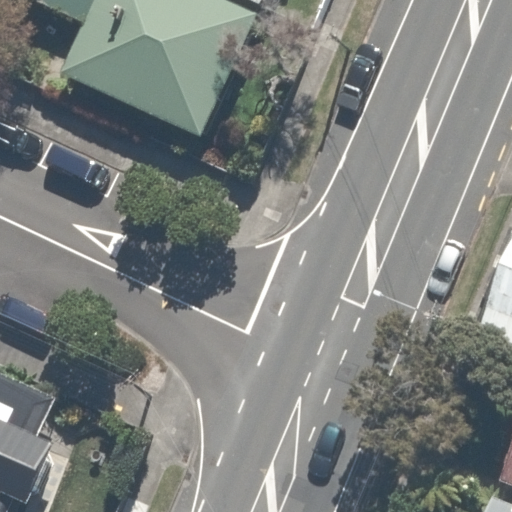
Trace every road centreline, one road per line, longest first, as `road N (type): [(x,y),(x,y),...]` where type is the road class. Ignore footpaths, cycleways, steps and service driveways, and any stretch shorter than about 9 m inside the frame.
road 1 (secondary): [(327,364),(481,0)]
road 2 (residential): [(327,364),(0,212)]
road 3 (secondary): [(265,511),(327,364)]
